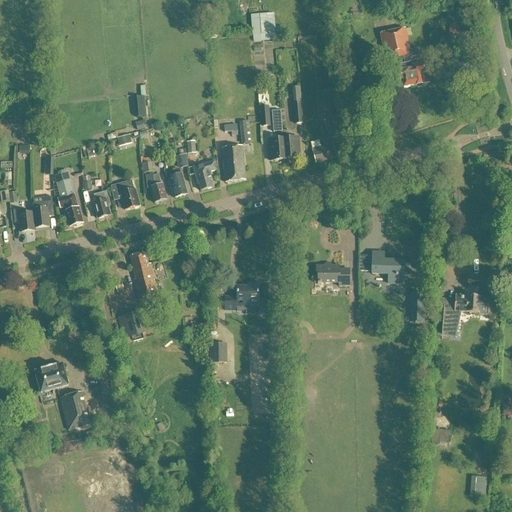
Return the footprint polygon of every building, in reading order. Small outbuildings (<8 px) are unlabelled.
[(276,27),(275,15),(252,17),(253,37),(277,36),(276,34),(276,27)] [(400,84),(401,83),(403,90),(429,85),(427,76),(425,76),(423,66),(422,66),(420,59),(419,59),(418,51),(409,53),(405,30),(380,35),(385,62),(403,58),(404,66),(399,67),(401,73),(398,74),(400,84)] [(224,75),(211,75),(212,99),(226,98),(224,75)] [(292,91),(293,105),(301,104),(300,90),(292,91)] [(134,98),(136,118),(146,118),(144,97),(134,98)] [(327,119),(335,118),(333,103),(325,104),(327,119)] [(295,125),(303,124),(301,104),(293,105),(295,125)] [(262,127),(270,127),(268,107),(260,108),(262,127)] [(285,159),(283,132),(281,111),(272,112),(273,133),(278,133),(278,140),(269,141),(270,162),(285,160),(285,159)] [(251,121),(241,121),(243,143),(252,143),(251,121)] [(142,122),(135,124),(137,132),(144,130),(142,122)] [(288,131),(283,132),(285,159),(300,158),(298,138),(289,139),(288,131)] [(146,132),(139,134),(141,141),(147,139),(146,132)] [(119,145),(130,142),(129,137),(118,139),(119,145)] [(188,155),(195,154),(194,142),(187,143),(188,155)] [(316,163),(336,158),(332,143),(326,145),(327,146),(312,150),(316,163)] [(31,154),(31,145),(20,145),(20,154),(31,154)] [(223,148),(225,182),(247,181),(245,146),(223,148)] [(87,150),(83,150),(85,159),(88,158),(89,159),(95,158),(93,149),(87,150)] [(176,158),(179,170),(188,167),(187,155),(185,149),(179,151),(180,157),(176,158)] [(141,164),(142,174),(152,173),(150,159),(143,159),(144,164),(141,164)] [(210,173),(216,172),(214,163),(193,169),(198,186),(199,186),(201,192),(213,189),(211,182),(212,182),(210,173)] [(181,175),(180,175),(179,170),(168,172),(169,178),(174,199),(187,196),(181,175)] [(65,212),(66,214),(65,214),(64,215),(65,218),(66,218),(67,218),(70,228),(84,224),(79,208),(78,208),(69,173),(55,177),(61,199),(58,200),(60,209),(67,207),(68,211),(65,212)] [(150,190),(154,204),(167,200),(163,185),(162,185),(161,175),(146,176),(147,190),(150,190)] [(83,178),(85,195),(92,195),(89,177),(83,178)] [(134,191),(131,182),(110,187),(113,202),(122,199),(125,211),(140,207),(136,190),(134,191)] [(17,203),(15,192),(9,193),(10,204),(17,203)] [(94,196),(95,198),(93,199),(94,203),(99,220),(111,217),(109,207),(111,206),(109,199),(108,199),(106,193),(94,196)] [(34,213),(33,213),(33,215),(35,215),(35,222),(33,222),(34,231),(35,231),(35,229),(50,228),(49,217),(53,216),(51,198),(43,199),(43,203),(34,204),(34,209),(33,210),(34,213)] [(21,233),(34,231),(33,222),(35,222),(35,215),(33,215),(33,213),(24,214),(24,210),(13,211),(14,223),(20,222),(21,233)] [(371,275),(388,276),(387,284),(403,285),(404,262),(384,262),(384,254),(372,253),(371,275)] [(139,301),(158,296),(150,265),(148,265),(145,254),(130,258),(136,280),(133,281),(139,301)] [(360,264),(360,272),(361,272),(369,273),(370,265),(361,264),(360,264)] [(339,273),(339,267),(327,267),(325,265),(323,267),(316,267),(316,274),(310,280),(314,283),(317,283),(317,285),(338,284),(338,287),(349,287),(349,273),(339,273)] [(117,293),(124,292),(122,283),(115,285),(117,293)] [(225,297),(225,311),(250,311),(250,307),(258,307),(258,301),(258,284),(247,284),(247,287),(237,287),(237,297),(225,297)] [(410,323),(425,324),(427,296),(412,295),(410,323)] [(436,318),(443,318),(442,335),(455,339),(461,313),(488,316),(489,299),(456,296),(454,308),(436,307),(436,318)] [(123,338),(144,333),(139,314),(118,320),(123,338)] [(210,345),(210,364),(227,364),(227,345),(210,345)] [(63,365),(36,372),(41,394),(49,392),(52,401),(59,399),(72,396),(69,386),(63,365)] [(72,396),(59,399),(68,432),(90,426),(83,399),(82,393),(74,395),(72,396)] [(432,431),(431,445),(450,446),(451,432),(432,431)] [(144,450),(152,449),(150,439),(143,440),(144,450)] [(486,478),(471,477),(470,498),(485,499),(486,478)]
